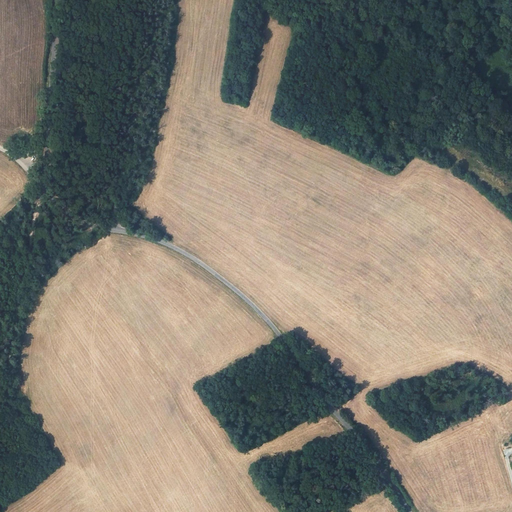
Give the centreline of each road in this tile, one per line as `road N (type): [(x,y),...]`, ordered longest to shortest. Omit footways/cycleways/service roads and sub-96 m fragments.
road 1 (unclassified): [(410,511),(253,308),(186,253),(86,224),(42,188)]
road 2 (track): [(42,188),(0,391)]
road 3 (unclassified): [(42,188),(57,0)]
